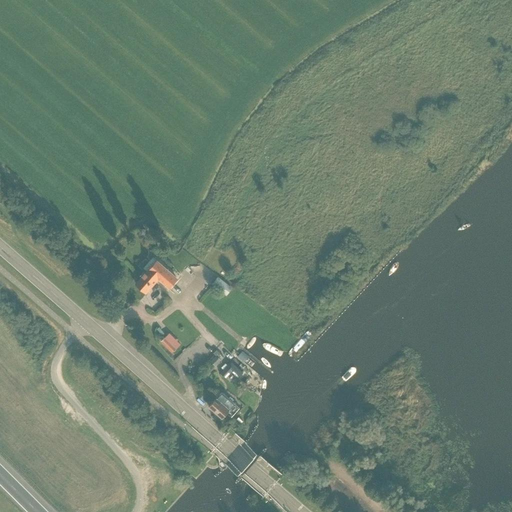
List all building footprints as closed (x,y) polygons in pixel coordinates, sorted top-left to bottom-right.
[(168,288),(176,279),(157,261),(147,273),(146,272),(136,284),(145,292),(158,278),(168,288)] [(217,276),(212,283),(226,294),(231,287),(217,276)] [(180,346),(168,334),(160,341),(172,354),(180,346)] [(224,357),(216,350),(213,353),(216,355),(210,362),(215,366),(224,357)] [(231,361),(220,372),(224,375),(231,367),(239,375),(242,371),(231,361)] [(221,418),(226,413),(234,403),(221,392),(208,406),(221,418)] [(254,461),(250,465),(246,468),(244,471),(243,474),(242,476),(243,476),(245,475),(247,474),(249,471),(256,464),(258,461),(260,459),(261,457),(261,456),(260,456),(258,457),(256,458),(254,461)]
